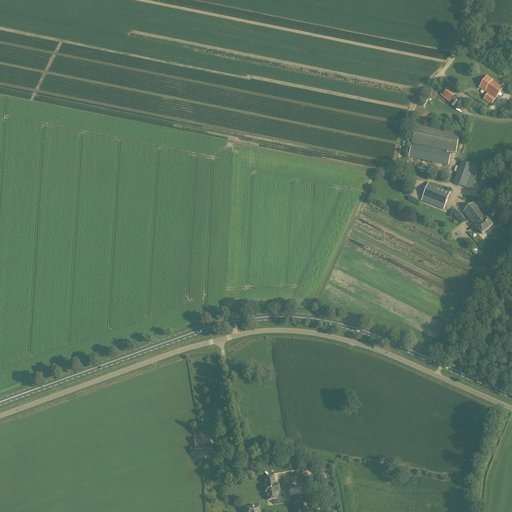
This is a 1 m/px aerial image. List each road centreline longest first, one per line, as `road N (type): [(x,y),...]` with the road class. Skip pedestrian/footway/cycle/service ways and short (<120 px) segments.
road 1 (primary): [(511,394),(347,326),(300,317),(234,321)]
road 2 (unclassified): [(511,408),(353,342),(299,331),(239,335)]
road 3 (track): [(467,28),(444,70),(420,92),(400,167),(511,215)]
road 4 (primary): [(234,321),(0,402)]
road 5 (unclassified): [(0,416),(220,339)]
road 6 (unclassified): [(318,511),(302,463),(240,444),(220,339)]
road 7 (track): [(441,363),(511,249)]
